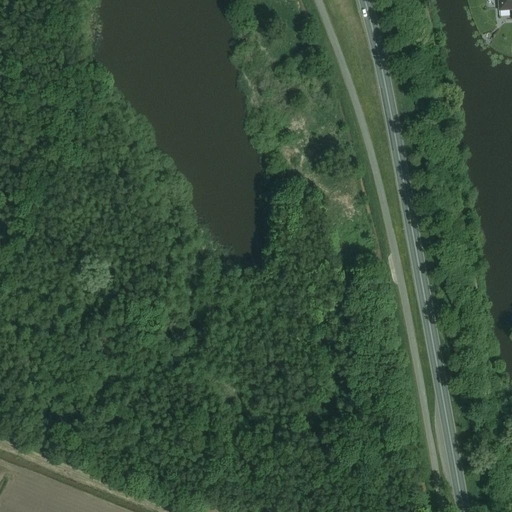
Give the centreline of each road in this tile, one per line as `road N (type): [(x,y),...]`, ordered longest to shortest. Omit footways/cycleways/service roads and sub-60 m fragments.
road 1 (unclassified): [(443,511),(377,179),(317,0)]
road 2 (trunk): [(463,511),(364,0)]
